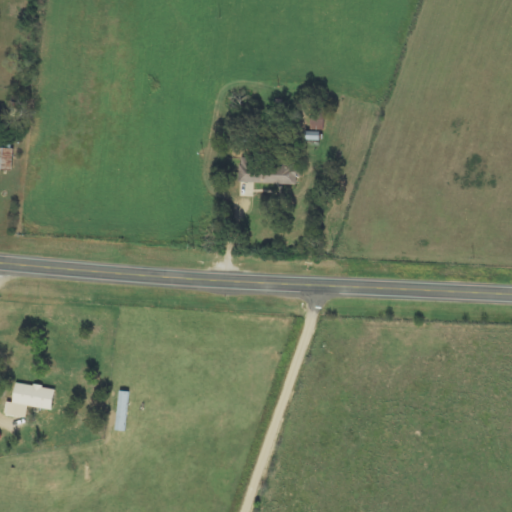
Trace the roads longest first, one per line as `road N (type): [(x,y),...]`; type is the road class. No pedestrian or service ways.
road 1 (secondary): [(0,263),(511,296)]
road 2 (residential): [(243,511),(318,288)]
